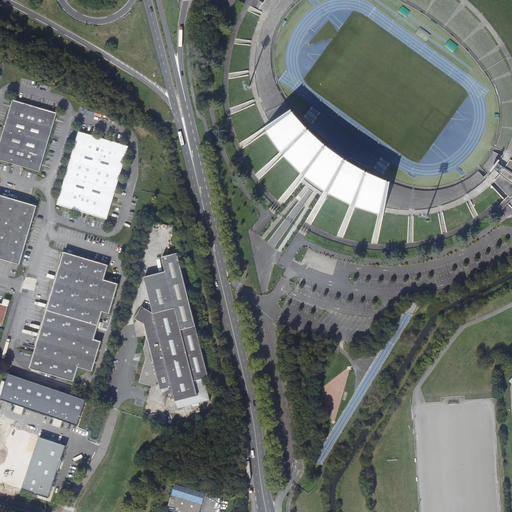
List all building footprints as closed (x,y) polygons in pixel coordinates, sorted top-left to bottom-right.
[(511,0),(252,0),(243,13),(230,46),(225,78),(227,112),(237,146),(254,178),(278,207),(257,235),(282,254),(304,223),(348,242),(387,247),(424,242),(456,230),(486,212),(507,196),(511,201),(511,0)] [(57,113),(40,108),(40,110),(29,107),(29,105),(12,100),(0,142),(0,159),(12,163),(13,161),(24,165),(23,166),(39,171),(57,113)] [(68,174),(66,174),(57,204),(77,210),(77,208),(88,211),(87,213),(107,219),(116,188),(114,188),(117,177),(119,178),(129,147),(109,141),(108,143),(98,140),(98,137),(79,132),(70,163),(72,163),(68,174)] [(37,206),(0,195),(0,258),(13,263),(20,265),(37,206)] [(86,336),(89,326),(91,318),(94,309),(108,313),(117,283),(102,279),(106,265),(63,252),(30,368),(73,381),(78,366),(91,370),(100,341),(86,336)] [(145,277),(154,314),(142,307),(135,319),(144,324),(146,331),(144,331),(146,339),(143,349),(146,358),(139,382),(153,386),(155,386),(157,385),(156,383),(158,382),(160,390),(171,387),(175,402),(197,396),(194,381),(208,378),(195,326),(178,254),(162,258),(166,272),(145,277)] [(9,303),(3,301),(2,304),(0,303),(0,325),(2,326),(9,303)] [(87,400),(10,373),(0,400),(78,426),(87,400)] [(0,481),(12,485),(28,435),(6,428),(0,449),(0,481)] [(48,498),(64,446),(41,438),(25,491),(48,498)] [(199,511),(202,504),(205,494),(174,485),(171,495),(165,511),(199,511)]
